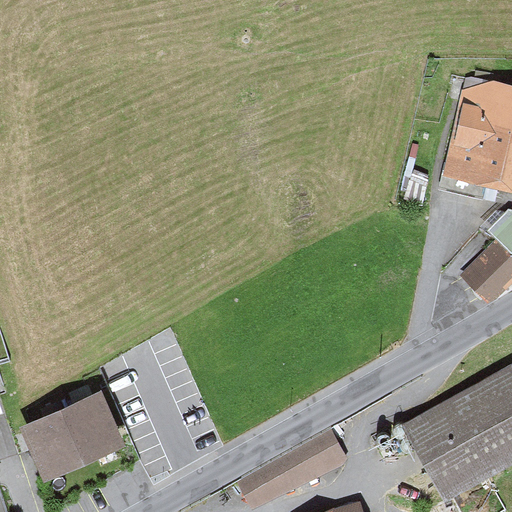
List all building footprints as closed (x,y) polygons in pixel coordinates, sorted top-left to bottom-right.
[(496,186),(511,109),(511,86),(467,78),(447,177),(496,186)] [(511,109),(496,186),(511,189),(511,109)] [(511,212),(496,229),(511,244),(511,212)] [(511,258),(498,244),(470,272),(492,294),(511,275),(511,258)] [(511,366),(410,421),(448,492),(511,458),(511,366)] [(104,387),(26,424),(51,477),(129,440),(104,387)] [(332,432),(240,481),(253,506),(345,457),(332,432)] [(362,511),(359,500),(322,511),(362,511)]
